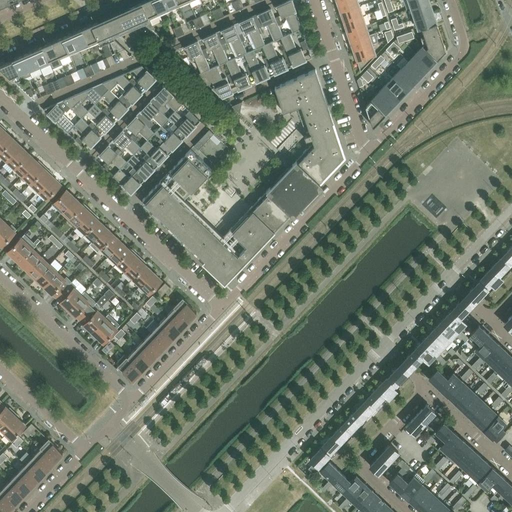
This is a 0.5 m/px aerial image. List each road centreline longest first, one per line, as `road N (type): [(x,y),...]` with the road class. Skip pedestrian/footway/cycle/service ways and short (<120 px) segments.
road 1 (residential): [(381,346),(226,511)]
road 2 (residential): [(367,156),(220,308)]
road 3 (residential): [(449,0),(467,50),(367,156)]
road 4 (residential): [(131,402),(0,277)]
road 5 (residential): [(425,388),(357,463),(407,511)]
road 6 (residential): [(220,308),(118,211)]
road 7 (residential): [(15,111),(137,58)]
road 8 (residential): [(220,308),(131,402)]
road 9 (residential): [(118,211),(205,121)]
road 10 (residential): [(109,427),(199,511)]
road 11 (residential): [(73,167),(161,81)]
road 12 (residential): [(0,49),(111,0)]
